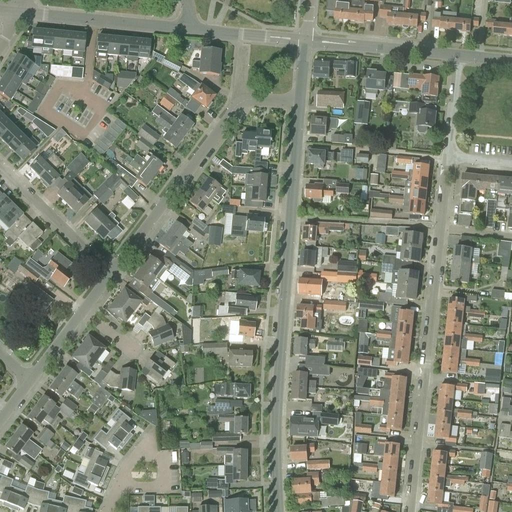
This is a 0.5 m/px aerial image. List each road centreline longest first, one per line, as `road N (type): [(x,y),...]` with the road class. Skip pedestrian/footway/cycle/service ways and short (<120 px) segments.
road 1 (tertiary): [(278,511),(279,363),(299,103)]
road 2 (residential): [(411,511),(441,228)]
road 3 (residential): [(111,272),(244,100)]
road 4 (unclassified): [(190,29),(19,14)]
road 5 (residential): [(111,272),(0,166)]
road 6 (unclassified): [(458,54),(306,39)]
